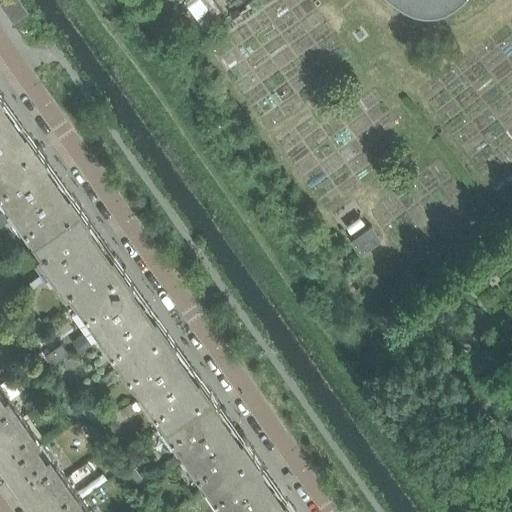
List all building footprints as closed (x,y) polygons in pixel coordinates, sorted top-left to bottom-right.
[(28,10),(20,0),(2,0),(0,2),(14,21),(28,10)] [(184,0),(183,1),(192,13),(201,25),(221,10),(213,0),(184,0)] [(511,0),(397,0),(404,4),(414,8),(424,11),(435,10),(446,8),(455,3),(458,0),(511,0)] [(23,136),(0,102),(4,99),(0,93),(0,172),(37,146),(28,132),(23,136)] [(66,197),(43,164),(48,161),(37,146),(0,172),(0,190),(35,240),(81,207),(71,194),(66,197)] [(110,258),(86,225),(91,222),(81,207),(35,240),(42,251),(39,253),(67,292),(71,290),(78,301),(124,269),(114,255),(110,258)] [(0,224),(0,225),(11,218),(8,213),(0,218),(0,224)] [(360,254),(381,240),(371,226),(350,240),(360,254)] [(153,319),(129,286),(134,283),(124,269),(78,301),(122,363),(167,330),(157,316),(153,319)] [(33,288),(43,281),(39,275),(29,282),(33,288)] [(39,316),(28,324),(33,331),(44,323),(39,316)] [(25,329),(19,322),(13,326),(19,334),(25,329)] [(196,381),(173,348),(177,344),(167,330),(122,363),(165,423),(210,391),(201,377),(196,381)] [(77,348),(91,338),(86,331),(72,341),(77,348)] [(81,355),(96,345),(91,338),(77,348),(81,355)] [(0,434),(24,417),(10,398),(20,390),(11,378),(1,385),(0,383),(0,434)] [(83,413),(74,400),(66,388),(57,395),(74,419),(83,413)] [(105,416),(87,391),(74,400),(83,413),(92,425),(105,416)] [(239,442),(216,409),(220,406),(210,391),(165,423),(208,485),(253,452),(244,439),(239,442)] [(66,477),(43,444),(24,417),(0,434),(0,458),(2,461),(2,460),(7,467),(7,468),(12,476),(13,475),(18,482),(17,483),(28,498),(27,499),(29,502),(66,477)] [(107,446),(101,437),(93,443),(100,452),(107,447),(107,446)] [(282,503),(260,471),(259,470),(264,467),(253,452),(208,485),(227,511),(295,511),(287,500),(282,503)] [(169,467),(180,459),(176,454),(165,462),(169,467)] [(173,472),(183,464),(180,459),(169,467),(173,472)] [(90,511),(84,503),(66,477),(29,502),(31,505),(32,505),(37,511),(90,511)]
